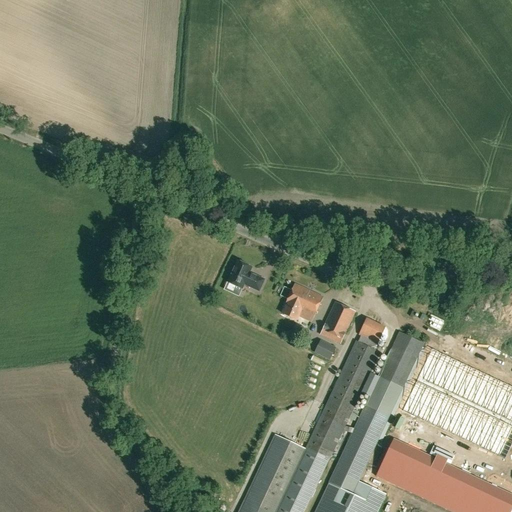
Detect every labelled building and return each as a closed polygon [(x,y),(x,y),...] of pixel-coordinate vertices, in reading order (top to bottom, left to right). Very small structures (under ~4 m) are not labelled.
[(259,291),(264,280),(249,273),(251,268),(237,261),(228,282),(242,288),(244,284),(259,291)] [(313,319),(323,297),(295,284),(285,306),(286,306),(282,313),(297,320),(298,316),(308,321),(310,317),(313,319)] [(339,346),(355,312),(335,303),(319,337),(325,340),(326,338),(333,341),(332,343),(339,346)] [(276,435),(244,501),(267,511),(304,511),(343,431),(353,433),(315,511),(377,511),(386,494),(383,493),(358,481),(378,440),(380,440),(382,440),(389,424),(393,426),(397,417),(393,416),(425,349),(421,347),(423,344),(400,333),(379,377),(371,374),(362,393),(370,396),(355,429),(344,427),(348,418),(355,421),(359,412),(353,409),(379,352),(374,350),(377,343),(378,342),(383,345),(389,333),(384,330),(385,326),(367,318),(358,335),(361,336),(358,342),(356,342),(305,449),(276,435)] [(314,353),(330,361),(336,348),(321,340),(314,353)] [(505,460),(511,444),(511,387),(430,348),(400,413),(505,460)] [(449,511),(511,511),(511,494),(394,439),(376,477),(449,511)] [(450,464),(454,455),(433,445),(429,454),(450,464)]
